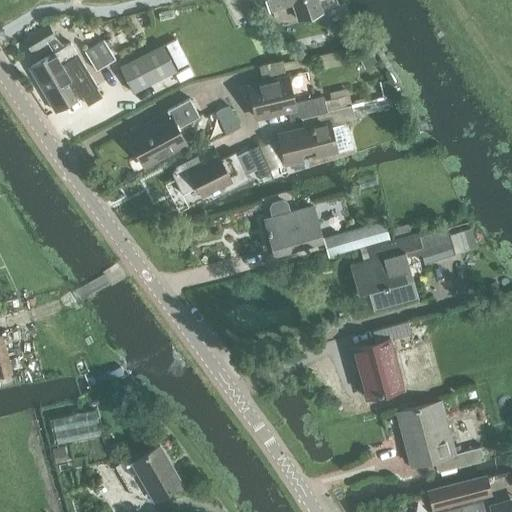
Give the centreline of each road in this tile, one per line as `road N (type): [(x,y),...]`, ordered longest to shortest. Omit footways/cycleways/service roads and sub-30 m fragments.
road 1 (tertiary): [(308,511),(59,163)]
road 2 (residential): [(254,137),(231,82),(192,90),(59,163)]
